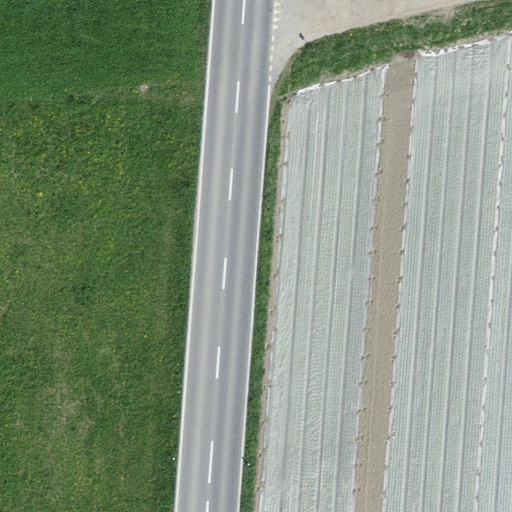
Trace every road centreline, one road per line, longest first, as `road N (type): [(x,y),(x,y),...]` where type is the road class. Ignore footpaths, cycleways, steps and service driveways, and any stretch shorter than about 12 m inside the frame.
road 1 (tertiary): [(207,511),(245,0)]
road 2 (track): [(242,33),(408,0)]
